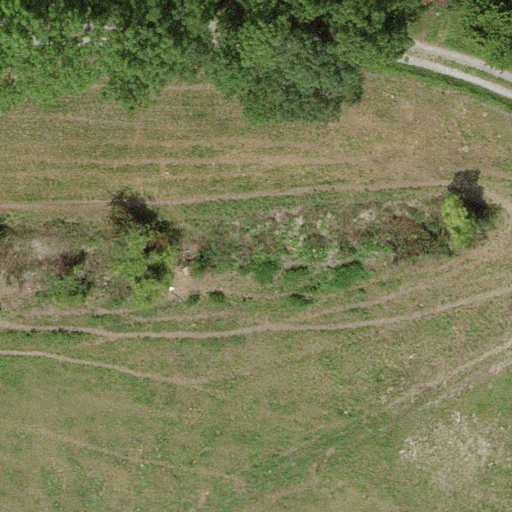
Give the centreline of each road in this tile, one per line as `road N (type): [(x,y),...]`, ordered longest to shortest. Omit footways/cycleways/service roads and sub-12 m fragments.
road 1 (track): [(511,94),(380,37),(192,36),(0,21)]
road 2 (track): [(210,511),(511,341)]
